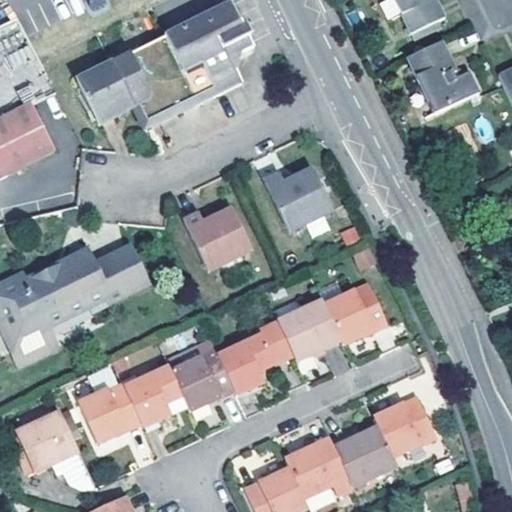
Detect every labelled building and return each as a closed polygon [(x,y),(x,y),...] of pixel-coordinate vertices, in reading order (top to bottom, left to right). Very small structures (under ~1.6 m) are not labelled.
[(384,0),(379,2),(387,19),(400,14),(393,0),(384,0)] [(395,0),(411,35),(438,22),(445,19),(435,0),(395,0)] [(243,42),(244,34),(231,7),(76,84),(97,127),(131,110),(142,133),(210,100),(245,83),(238,69),(241,50),(243,42)] [(438,22),(411,35),(414,39),(440,27),(438,22)] [(243,42),(241,50),(250,46),(244,34),(243,42)] [(441,44),(409,59),(436,114),(477,93),(468,75),(455,81),(454,77),(452,74),(455,73),(441,44)] [(511,71),(500,78),(511,103),(511,71)] [(503,103),(495,88),(480,96),(488,111),(503,103)] [(26,107),(0,120),(0,178),(50,153),(26,107)] [(279,174),(264,182),(288,231),(330,211),(309,170),(284,182),(279,174)] [(198,211),(183,219),(207,268),(249,247),(229,208),(203,221),(198,211)] [(5,284),(0,286),(0,339),(15,368),(54,348),(44,329),(106,296),(108,301),(143,281),(125,246),(87,265),(76,262),(68,267),(65,262),(18,287),(9,291),(5,284)] [(375,263),(369,249),(357,255),(364,269),(375,263)] [(18,287),(15,279),(5,284),(9,291),(18,287)] [(341,343),(343,348),(387,327),(370,289),(325,309),(341,343)] [(292,357),(296,365),(341,343),(325,309),(323,305),(278,325),(292,357)] [(292,357),(278,325),(260,333),(262,337),(217,358),(233,393),(235,397),(264,384),(259,373),(292,357)] [(209,342),(164,363),(168,370),(170,375),(215,354),(209,342)] [(217,358),(215,354),(170,375),(182,399),(189,413),(233,393),(217,358)] [(170,375),(168,370),(123,391),(140,426),(142,431),(170,418),(165,406),(182,399),(170,375)] [(123,391),(121,386),(77,407),(96,446),(140,426),(123,391)] [(378,430),(391,459),(435,439),(418,401),(373,421),(378,430)] [(94,488),(59,417),(15,438),(33,476),(51,467),(57,480),(64,477),(69,488),(82,494),(94,488)] [(351,489),(395,469),(391,459),(378,430),(339,448),(333,451),(347,481),(351,489)] [(335,440),(329,443),(333,451),(339,448),(335,440)] [(329,443),(284,463),(288,471),(303,502),(335,487),(347,481),(333,451),(329,443)] [(253,511),(302,511),(307,510),(303,502),(288,471),(244,491),(253,511)] [(351,489),(347,481),(335,487),(339,495),(351,489)] [(475,511),(469,481),(456,484),(463,511),(475,511)] [(128,511),(124,502),(102,511),(128,511)]
